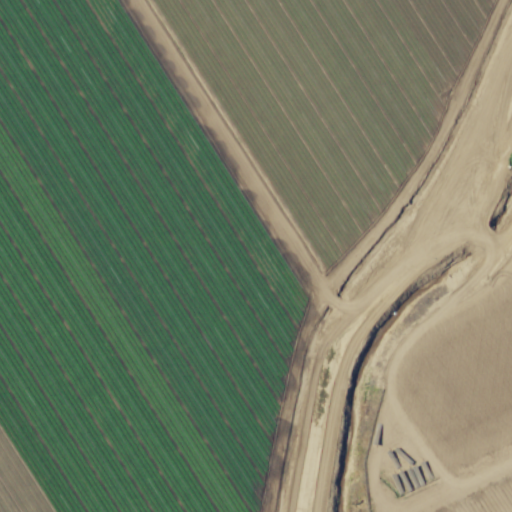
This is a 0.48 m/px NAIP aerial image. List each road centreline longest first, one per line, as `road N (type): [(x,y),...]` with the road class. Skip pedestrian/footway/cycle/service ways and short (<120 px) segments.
road 1 (track): [(377,511),(372,436),(400,342),(505,245),(492,245),(288,0)]
road 2 (track): [(399,511),(511,454)]
